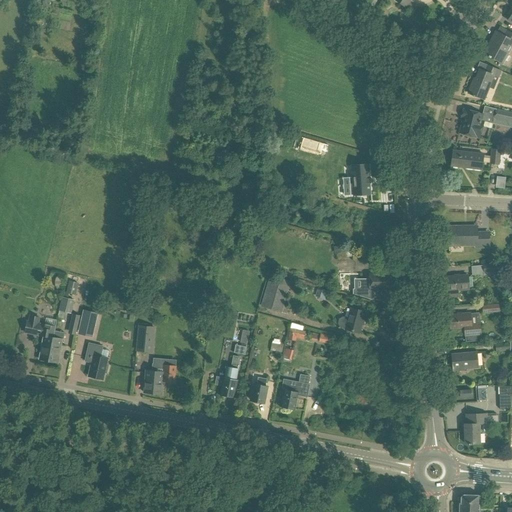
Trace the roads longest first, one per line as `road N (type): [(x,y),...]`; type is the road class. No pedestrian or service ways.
road 1 (tertiary): [(418,466),(0,385)]
road 2 (residential): [(435,454),(412,197)]
road 3 (unclassified): [(440,63),(299,0)]
road 4 (residential): [(412,197),(412,137),(440,63)]
